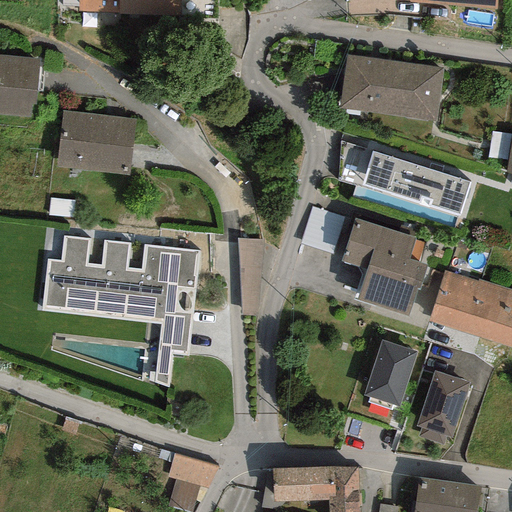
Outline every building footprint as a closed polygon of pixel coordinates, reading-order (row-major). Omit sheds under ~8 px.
[(178,0),(78,0),(78,16),(178,20),(178,0)] [(443,70),(345,57),(338,113),(436,125),(443,70)] [(39,63),(0,58),(0,120),(33,124),(39,63)] [(133,121),(61,113),(55,170),(126,178),(133,121)] [(493,132),(491,153),(506,155),(508,134),(493,132)] [(467,186),(342,145),(337,182),(419,208),(421,203),(429,205),(428,210),(459,218),(467,186)] [(335,248),(342,209),(310,203),(303,242),(335,248)] [(414,240),(354,222),(341,266),(362,272),(352,306),(411,323),(427,269),(407,263),(414,240)] [(92,239),(62,235),(59,261),(45,259),(39,311),(162,326),(155,383),(168,390),(172,356),(188,358),(200,253),(143,247),(140,271),(127,270),(130,244),(104,241),(101,267),(88,265),(92,239)] [(264,240),(237,241),(240,317),(256,316),(264,240)] [(477,283),(445,273),(428,324),(511,352),(511,291),(478,281),(477,283)] [(415,356),(380,345),(363,398),(368,399),(366,404),(390,412),(392,407),(398,409),(415,356)] [(470,386),(433,373),(413,428),(420,431),(418,438),(443,447),(446,439),(451,440),(470,386)] [(167,502),(191,510),(200,482),(210,485),(217,464),(174,450),(166,473),(175,476),(167,502)] [(358,511),(357,472),(273,472),(273,507),(328,505),(328,511),(358,511)] [(475,511),(479,487),(417,477),(411,511),(475,511)] [(380,511),(395,511),(397,503),(383,501),(380,511)]
